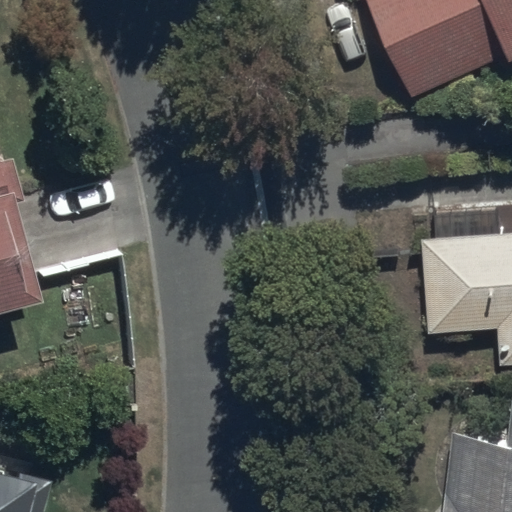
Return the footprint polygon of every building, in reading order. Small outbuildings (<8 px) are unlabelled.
[(511,0),(377,0),(417,89),(511,46),(511,0)] [(0,303),(33,294),(6,199),(20,195),(9,156),(0,158),(0,303)] [(511,358),(511,228),(427,235),(430,327),(499,323),(501,359),(511,358)] [(511,511),(511,417),(510,433),(455,427),(446,511),(511,511)] [(0,511),(23,511),(33,476),(0,467),(0,511)]
